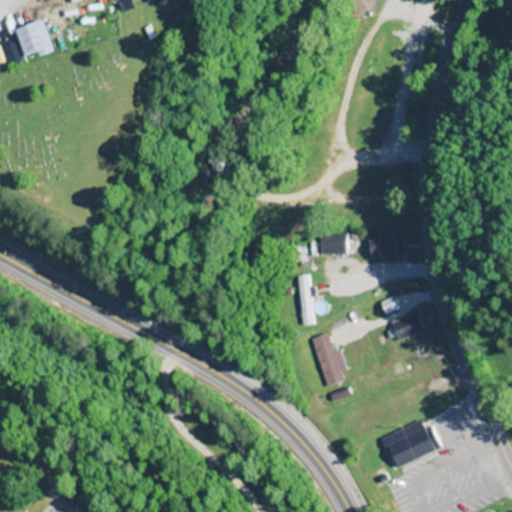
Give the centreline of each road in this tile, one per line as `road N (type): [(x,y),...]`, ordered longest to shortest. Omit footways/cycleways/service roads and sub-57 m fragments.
road 1 (secondary): [(511,479),(451,333),(430,234),(428,165),(466,0)]
road 2 (tertiary): [(340,511),(308,461),(255,411),(0,270)]
